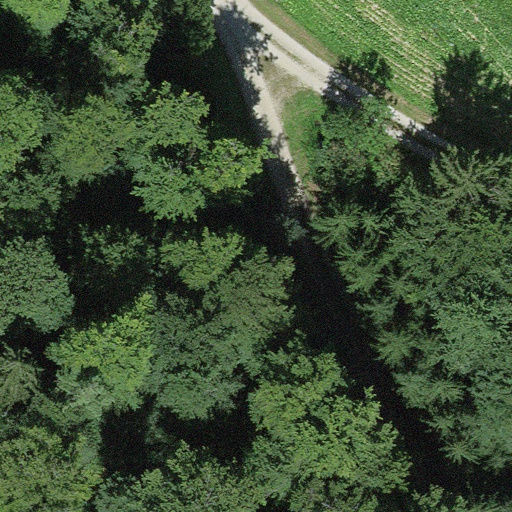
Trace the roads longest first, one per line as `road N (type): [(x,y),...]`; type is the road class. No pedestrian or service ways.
road 1 (track): [(232,3),(284,179),(432,511)]
road 2 (track): [(511,191),(382,121),(232,3)]
